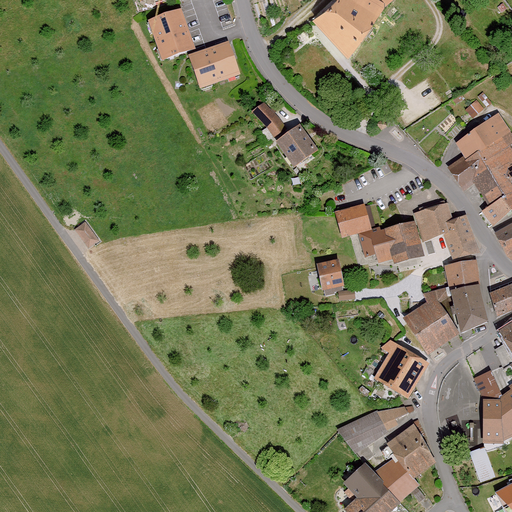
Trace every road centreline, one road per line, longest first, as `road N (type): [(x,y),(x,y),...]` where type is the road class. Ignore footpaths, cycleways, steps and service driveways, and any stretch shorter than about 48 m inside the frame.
road 1 (motorway): [(16,511),(70,0)]
road 2 (track): [(0,142),(166,374),(302,511)]
road 3 (motorway): [(40,0),(0,426)]
road 4 (unclassified): [(244,0),(266,63),(289,94),(333,126),(424,165),(511,269)]
road 5 (residential): [(464,511),(435,447),(431,388),(442,369),(511,319)]
